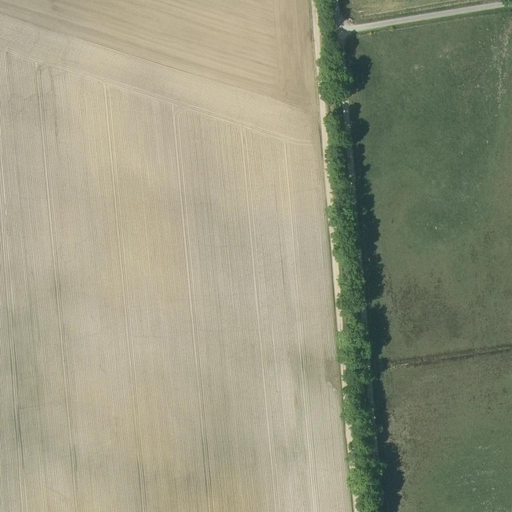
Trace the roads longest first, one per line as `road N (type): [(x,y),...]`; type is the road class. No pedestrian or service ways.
road 1 (track): [(338,30),(382,511)]
road 2 (track): [(357,511),(316,31)]
road 3 (track): [(511,2),(338,30)]
